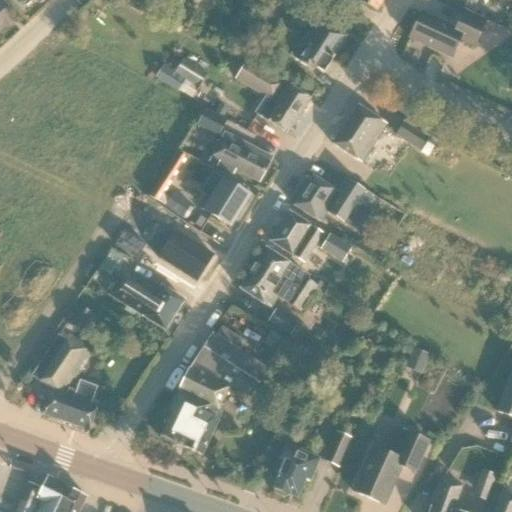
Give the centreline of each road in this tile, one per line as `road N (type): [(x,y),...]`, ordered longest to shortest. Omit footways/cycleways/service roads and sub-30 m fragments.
road 1 (residential): [(105,471),(214,286),(366,56)]
road 2 (residential): [(511,135),(426,96),(366,56)]
